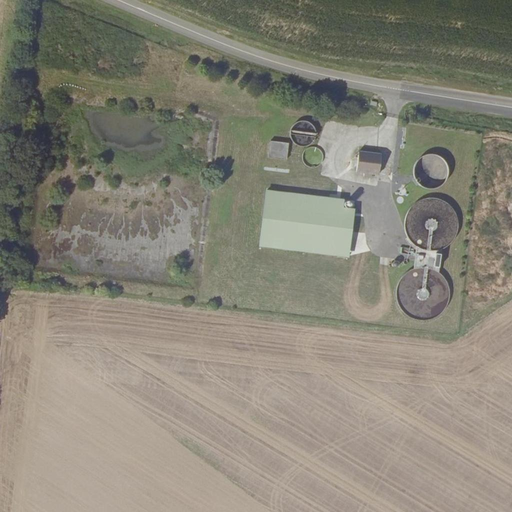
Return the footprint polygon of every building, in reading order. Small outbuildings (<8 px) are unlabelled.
[(316,135),(316,130),(314,126),(311,122),(306,120),(301,120),(296,122),(293,126),(291,130),(291,135),(293,140),(296,143),(301,145),(306,145),(311,144),(314,140),(316,135)] [(270,142),(268,157),(287,160),(289,144),(270,142)] [(324,157),(323,152),(320,149),(316,147),(312,147),(308,149),(305,152),(303,156),(303,160),(305,164),(309,167),(313,168),(317,167),(321,164),(323,161),(324,157)] [(359,152),(356,172),(379,175),(382,154),(359,152)] [(437,155),(431,154),(426,155),(421,157),(417,162),(415,167),(414,173),(415,178),(419,183),(423,186),(429,188),(434,188),(440,186),(444,183),(447,178),(449,173),(448,167),(446,162),(442,157),(437,155)] [(266,190),(259,247),(349,258),(355,209),(344,208),(345,200),(266,190)] [(439,272),(441,249),(450,244),(455,236),(458,226),(457,219),(455,214),(449,206),(441,201),(431,199),(421,201),(415,205),(410,210),(406,217),(405,222),(405,229),(408,236),(412,243),(418,247),(415,269),(409,272),(403,277),(399,284),(398,291),(398,298),(402,308),(409,315),(415,318),(425,320),(435,317),(443,312),(448,303),(450,296),(449,286),(446,279),(439,272)]
